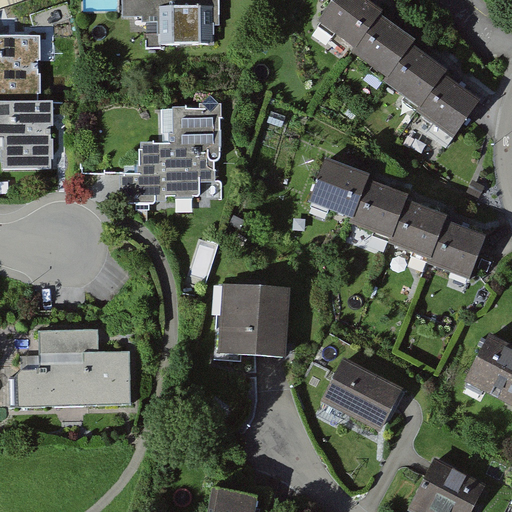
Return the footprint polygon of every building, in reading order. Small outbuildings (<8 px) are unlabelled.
[(397,18),(370,0),(346,0),(328,26),(364,51),(360,57),(399,84),(395,89),(431,114),(426,121),(461,145),(488,106),(455,83),(459,77),(423,52),(427,47),(393,23),(397,18)] [(210,12),(165,13),(165,51),(210,51),(210,12)] [(44,44),(0,44),(0,106),(44,106),(44,44)] [(59,108),(0,108),(0,145),(7,145),(7,172),(60,171),(59,108)] [(229,165),(229,113),(177,113),(177,149),(145,149),(145,205),(155,205),(155,199),(204,199),(204,187),(222,187),(222,171),(229,165)] [(380,182),(335,164),(317,207),(365,226),(364,230),(400,245),(397,251),(435,266),(433,271),(476,288),(494,243),(456,228),(458,223),(416,207),(418,202),(379,186),(380,182)] [(299,297),(228,291),(222,357),(293,363),(299,297)] [(103,336),(43,337),(44,371),(20,372),(21,412),(136,410),(135,357),(103,358),(103,336)] [(511,348),(497,341),(472,390),(511,410),(511,348)] [(407,394),(346,362),(323,406),(385,437),(407,394)] [(482,511),(495,487),(443,460),(415,511),(482,511)] [(262,511),(264,504),(213,494),(209,511),(262,511)]
